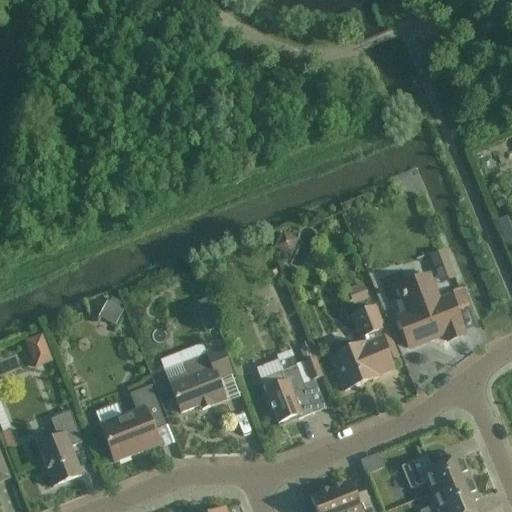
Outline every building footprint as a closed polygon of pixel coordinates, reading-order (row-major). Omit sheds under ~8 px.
[(282,238),(274,253),(289,261),(297,246),(282,238)] [(444,252),(430,258),(438,278),(452,272),(444,252)] [(408,315),(397,319),(409,349),(445,335),(448,342),(462,337),(459,329),(460,329),(449,299),(438,304),(428,278),(398,289),(408,315)] [(362,285),(346,291),(352,306),(368,300),(362,285)] [(461,290),(451,293),(458,311),(468,307),(461,290)] [(109,303),(100,318),(112,325),(121,310),(109,303)] [(377,342),(374,334),(382,331),(374,310),(352,318),(361,339),(363,339),(366,346),(364,347),(364,345),(344,353),(342,347),(336,345),(330,347),(328,353),(331,358),(330,358),(344,393),(364,385),(363,383),(371,380),(372,381),(377,379),(376,378),(392,371),(380,340),(377,342)] [(209,312),(198,316),(205,333),(216,329),(209,312)] [(159,351),(163,362),(204,348),(200,336),(159,351)] [(35,370),(50,364),(39,338),(25,344),(35,370)] [(220,349),(205,355),(163,371),(180,415),(199,407),(201,412),(211,408),(225,402),(217,382),(231,376),(220,349)] [(308,352),(300,355),(304,365),(312,362),(308,352)] [(314,415),(296,368),(292,359),(279,364),(282,373),(260,382),(277,426),(279,426),(278,425),(294,419),(298,421),(314,415)] [(312,362),(304,365),(310,382),(321,378),(315,361),(312,362)] [(136,413),(99,427),(114,464),(134,456),(132,453),(157,443),(151,426),(163,421),(150,388),(129,396),(136,413)] [(57,439),(37,447),(52,488),(81,477),(70,449),(82,444),(70,414),(50,421),(57,439)] [(8,430),(0,434),(7,451),(15,447),(8,430)] [(427,484),(432,495),(469,480),(460,458),(431,470),(426,458),(400,469),(410,491),(427,484)] [(436,506),(421,511),(469,511),(466,506),(477,501),(469,480),(432,495),(436,506)] [(349,484),(329,492),(337,511),(372,511),(365,493),(354,497),(349,484)] [(337,511),(329,492),(309,499),(314,511),(337,511)]
